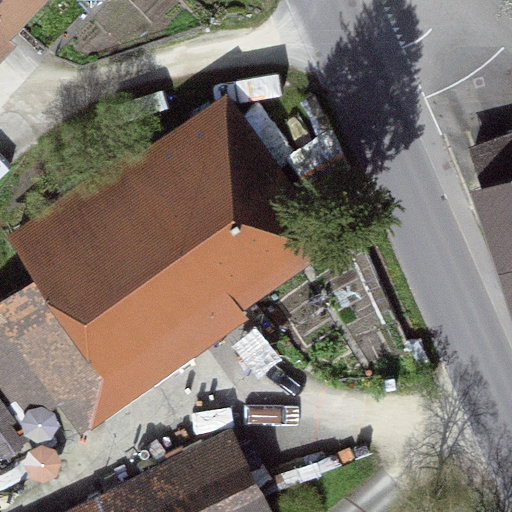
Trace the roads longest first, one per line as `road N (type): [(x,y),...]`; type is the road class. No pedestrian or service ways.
road 1 (tertiary): [(511,430),(359,67)]
road 2 (track): [(0,113),(148,67),(340,24)]
